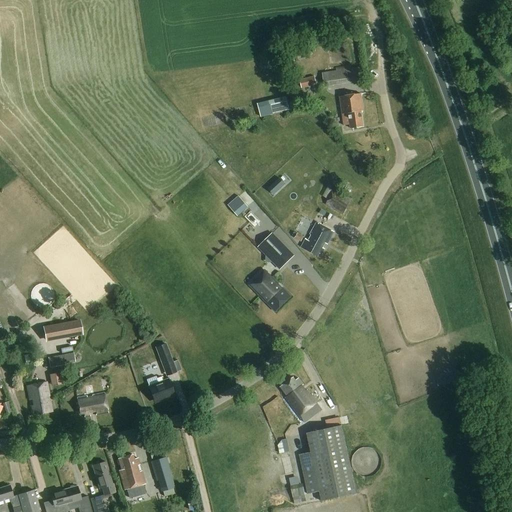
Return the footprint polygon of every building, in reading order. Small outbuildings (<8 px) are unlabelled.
[(359,67),(328,72),(322,73),(324,87),(361,82),(359,67)] [(300,80),(302,89),(317,85),(315,76),(300,80)] [(363,112),(361,94),(340,97),(342,114),(348,113),(350,129),(363,127),(361,112),(363,112)] [(287,101),(269,105),(271,115),(289,110),(287,101)] [(280,179),(275,183),(280,188),(285,184),(280,179)] [(342,215),(351,201),(334,191),(325,205),(342,215)] [(239,196),(228,205),(238,217),(248,207),(239,196)] [(333,232),(317,223),(310,234),(312,235),(309,240),(306,239),(302,247),(318,256),(320,252),(321,253),(324,248),(321,247),(325,241),(327,243),(333,232)] [(281,242),(272,233),(271,235),(258,248),(280,270),(287,263),(280,256),(288,248),(281,242)] [(298,233),(295,238),(301,242),(304,237),(298,233)] [(269,270),(250,287),(277,316),(296,298),(269,270)] [(80,321),(42,328),(45,341),(83,334),(80,321)] [(155,348),(166,377),(177,373),(166,344),(155,348)] [(74,353),(48,358),(50,368),(66,365),(65,364),(75,362),(74,353)] [(62,372),(49,375),(51,386),(65,384),(62,372)] [(296,381),(293,378),(281,386),(288,396),(287,397),(299,416),(317,403),(308,390),(306,391),(302,386),(304,385),(299,378),(296,381)] [(149,389),(154,402),(174,394),(169,381),(149,389)] [(52,412),(47,383),(26,386),(29,400),(33,400),(34,405),(30,406),(31,412),(36,411),(36,415),(52,412)] [(108,413),(104,393),(92,395),(92,397),(86,398),(86,397),(76,399),(80,414),(83,414),(84,418),(90,417),(89,413),(95,411),(96,415),(108,413)] [(307,434),(311,453),(299,456),(307,494),(319,491),(321,501),(356,494),(342,426),(307,434)] [(127,489),(145,483),(141,470),(139,471),(137,465),(139,464),(137,457),(133,458),(132,454),(118,459),(121,470),(120,470),(127,489)] [(165,456),(151,461),(161,492),(175,488),(165,456)] [(110,497),(109,494),(116,492),(114,484),(112,484),(106,462),(92,466),(99,489),(102,488),(104,495),(88,500),(91,511),(102,511),(104,511),(101,499),(110,497)] [(291,486),(293,498),(305,495),(303,484),(291,486)] [(13,511),(39,511),(33,490),(18,495),(18,496),(13,497),(10,486),(0,488),(0,501),(9,498),(13,511)] [(64,490),(67,504),(76,502),(79,511),(91,511),(87,497),(80,499),(77,487),(64,490)] [(47,505),(48,511),(51,511),(55,511),(54,508),(67,504),(64,490),(50,494),(53,504),(47,505)]
